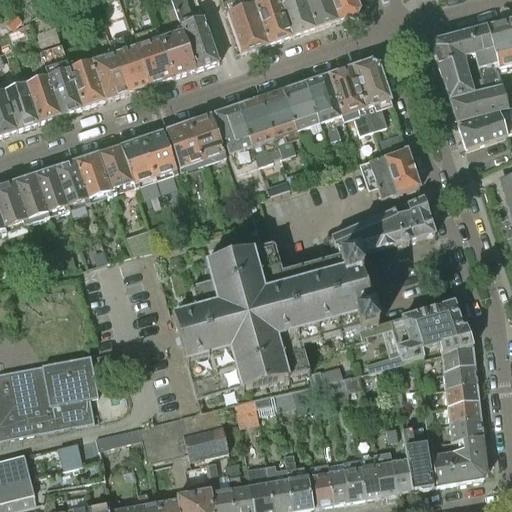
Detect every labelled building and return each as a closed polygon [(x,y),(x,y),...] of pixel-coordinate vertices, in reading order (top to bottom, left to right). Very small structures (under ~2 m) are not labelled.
[(50,3),(47,0),(37,0),(23,10),(30,18),(50,3)] [(117,0),(103,0),(98,2),(101,11),(119,6),(117,0)] [(169,0),(182,34),(181,35),(195,75),(218,67),(203,22),(198,23),(197,19),(191,21),(184,0),(169,0)] [(266,50),(290,42),(275,0),(252,8),(266,50)] [(275,0),(290,42),(314,34),(302,0),(275,0)] [(302,0),(314,34),(336,26),(327,0),(302,0)] [(327,0),(336,26),(355,20),(359,13),(354,0),(327,0)] [(240,59),(266,50),(252,8),(226,17),(240,59)] [(13,18),(4,27),(12,35),(21,25),(13,18)] [(511,70),(511,37),(509,25),(485,32),(497,75),(511,70)] [(0,38),(4,42),(10,35),(4,29),(0,33),(0,38)] [(133,39),(137,50),(150,90),(172,82),(157,39),(158,39),(155,31),(133,39)] [(172,82),(195,75),(181,35),(178,36),(177,32),(158,39),(157,39),(172,82)] [(431,52),(449,106),(469,100),(468,97),(483,92),(492,119),(508,115),(497,75),(485,32),(434,45),(431,52)] [(127,98),(150,90),(137,50),(126,54),(122,41),(109,45),(113,58),(127,98)] [(104,106),(127,98),(113,58),(92,66),(91,65),(90,65),(104,106)] [(60,121),(82,113),(68,73),(63,59),(41,66),(60,121)] [(82,113),(104,106),(90,65),(68,73),(82,113)] [(361,68),(350,72),(372,137),(386,132),(379,109),(389,106),(377,68),(371,65),(361,68)] [(39,128),(60,121),(41,66),(31,70),(34,80),(24,84),(25,88),(39,128)] [(358,141),(372,137),(350,72),(328,80),(342,122),(351,119),(358,141)] [(333,125),(342,122),(328,80),(304,88),(325,149),(339,144),(333,125)] [(18,135),(39,128),(25,88),(4,95),(18,135)] [(310,154),(325,149),(304,88),(281,96),(295,138),(303,135),(310,154)] [(456,128),(492,119),(483,92),(468,97),(469,100),(449,106),(456,128)] [(0,141),(18,135),(4,95),(0,96),(0,141)] [(289,141),(295,138),(281,96),(259,103),(274,146),(280,164),(295,159),(289,141)] [(266,148),(274,146),(259,103),(238,111),(259,172),(272,167),(266,148)] [(234,180),(259,172),(238,111),(214,119),(234,180)] [(457,131),(466,156),(467,156),(466,155),(511,139),(511,113),(459,132),(458,130),(457,131)] [(186,128),(199,169),(220,161),(221,165),(226,164),(211,120),(186,128)] [(183,174),(199,169),(186,128),(165,136),(180,180),(184,178),(183,174)] [(139,144),(153,184),(172,178),(173,182),(177,180),(162,136),(139,144)] [(376,145),(382,162),(406,154),(400,137),(376,145)] [(137,190),(153,184),(139,144),(120,151),(133,188),(132,189),(134,195),(138,193),(137,190)] [(133,188),(120,151),(98,158),(112,200),(115,199),(114,194),(132,189),(133,188)] [(382,162),(368,167),(380,206),(418,193),(406,154),(382,162)] [(111,200),(112,200),(98,158),(73,167),(87,206),(110,198),(111,200)] [(68,212),(87,206),(73,167),(54,173),(68,212)] [(48,219),(68,212),(54,173),(35,180),(48,219)] [(511,178),(499,183),(511,222),(511,178)] [(28,226),(48,219),(35,180),(14,187),(28,226)] [(28,226),(14,187),(0,191),(0,219),(5,234),(28,226)] [(349,261),(358,259),(400,248),(404,249),(408,248),(410,245),(434,239),(421,203),(407,209),(409,219),(396,222),(394,214),(330,242),(334,252),(335,252),(339,270),(351,267),(349,261)] [(157,255),(170,250),(163,229),(150,234),(150,235),(157,255)] [(127,240),(131,261),(155,256),(150,235),(127,240)] [(362,274),(358,259),(349,261),(351,267),(339,270),(335,252),(334,252),(334,253),(277,268),(272,248),(270,249),(270,252),(252,256),(251,253),(249,254),(250,257),(207,268),(206,265),(204,266),(205,269),(202,270),(203,272),(205,271),(210,289),(192,294),(191,292),(189,292),(190,295),(187,295),(188,298),(190,297),(196,315),(174,321),(174,318),(171,319),(172,322),(169,322),(170,325),(173,324),(184,367),(182,367),(182,369),(186,368),(195,405),(238,393),(239,398),(285,385),(288,397),(291,396),(311,391),(307,378),(306,376),(302,363),(364,346),(363,342),(379,337),(377,330),(373,313),(371,313),(360,275),(362,274)] [(48,256),(56,276),(66,272),(63,264),(59,252),(48,256)] [(63,264),(66,272),(68,276),(75,274),(76,273),(71,261),(63,264)] [(452,308),(377,330),(379,337),(380,337),(387,363),(365,369),(368,378),(423,364),(421,357),(438,352),(440,359),(440,361),(471,353),(464,332),(461,334),(452,308)] [(473,372),(471,353),(440,361),(442,377),(473,372)] [(117,355),(101,358),(103,369),(119,366),(117,355)] [(0,445),(93,428),(89,404),(97,402),(90,361),(0,378),(0,445)] [(306,376),(307,378),(311,391),(341,383),(338,371),(319,376),(318,373),(306,376)] [(442,377),(444,394),(475,389),(473,372),(442,377)] [(358,380),(345,383),(347,397),(361,393),(358,380)] [(318,398),(328,396),(325,387),(316,390),(318,398)] [(477,407),(475,389),(444,394),(446,412),(477,407)] [(291,396),(288,397),(273,400),(276,413),(294,408),(291,396)] [(273,400),(253,405),(257,420),(276,416),(276,413),(273,400)] [(257,420),(253,405),(234,410),(237,424),(257,420)] [(446,412),(447,430),(479,425),(477,407),(446,412)] [(221,430),(217,413),(216,412),(138,432),(141,445),(147,469),(186,460),(188,467),(227,458),(221,430)] [(481,442),(479,425),(447,430),(449,447),(461,445),(481,442)] [(97,456),(141,445),(138,432),(95,443),(97,456)] [(395,433),(385,435),(387,448),(397,447),(395,433)] [(425,433),(427,449),(433,448),(431,433),(425,433)] [(410,496),(418,495),(421,496),(427,495),(430,492),(433,492),(425,448),(413,450),(411,434),(401,435),(401,436),(404,455),(405,464),(410,496)] [(379,440),(370,441),(372,454),(381,453),(379,440)] [(462,455),(448,457),(452,489),(483,483),(486,479),(481,442),(461,445),(462,455)] [(82,469),(76,447),(56,452),(62,474),(82,469)] [(434,492),(452,489),(448,457),(437,458),(436,449),(428,450),(434,492)] [(373,460),(372,460),(378,501),(394,499),(389,466),(390,466),(389,456),(373,459),(373,460)] [(286,473),(291,511),(312,511),(305,469),(294,471),(292,458),(283,460),(285,473),(286,473)] [(33,501),(23,461),(23,460),(0,465),(0,511),(24,511),(34,510),(32,501),(33,501)] [(363,504),(378,501),(372,460),(358,463),(358,464),(357,464),(363,504)] [(348,507),(363,504),(357,464),(342,466),(342,470),(348,507)] [(394,499),(410,496),(405,464),(390,466),(389,466),(394,499)] [(211,511),(231,511),(229,494),(220,495),(215,466),(204,468),(207,480),(208,486),(211,511)] [(225,469),(227,482),(238,480),(236,467),(225,469)] [(333,509),(348,507),(342,470),(331,472),(330,469),(326,470),(333,509)] [(265,471),(264,471),(270,511),(291,511),(286,473),(285,473),(275,475),(274,470),(265,471)] [(316,511),(333,509),(326,470),(310,472),(316,511)] [(251,511),(270,511),(264,471),(245,474),(248,490),(251,511)] [(231,511),(251,511),(248,490),(240,492),(238,480),(227,482),(229,494),(231,511)] [(177,511),(211,511),(208,486),(195,488),(196,492),(186,494),(187,498),(175,499),(176,503),(177,511)] [(155,497),(157,507),(158,511),(177,511),(176,503),(165,505),(164,496),(155,497)] [(137,499),(138,510),(138,511),(158,511),(157,507),(148,508),(146,498),(137,499)] [(87,511),(88,511),(86,499),(66,503),(67,511),(87,511)]
